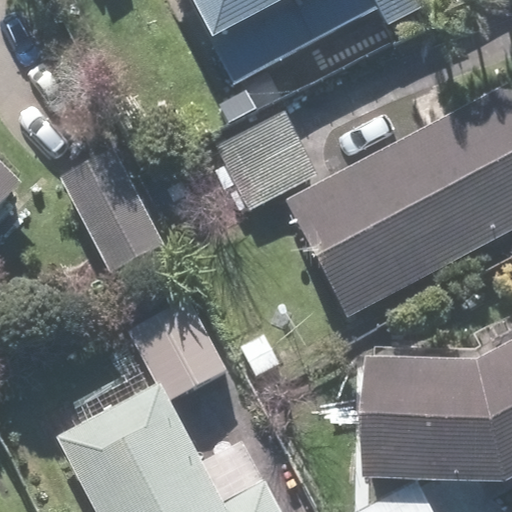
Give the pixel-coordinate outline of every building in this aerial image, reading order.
[(196,0),(244,87),(382,13),(393,33),(454,0),(196,0)] [(511,88),(291,201),(350,318),(511,235),(511,88)] [(322,175),(291,112),(221,146),(252,209),(322,175)] [(168,248),(124,156),(65,182),(115,272),(168,248)] [(0,217),(29,188),(0,160),(0,217)] [(161,380),(175,406),(233,377),(197,305),(135,337),(161,380)] [(271,336),(239,352),(264,404),(296,389),(271,336)] [(511,349),(484,363),(374,360),(370,479),(511,483),(511,349)] [(280,511),(268,488),(229,508),(175,406),(161,380),(53,437),(92,511),(280,511)] [(438,511),(423,485),(376,511),(438,511)]
